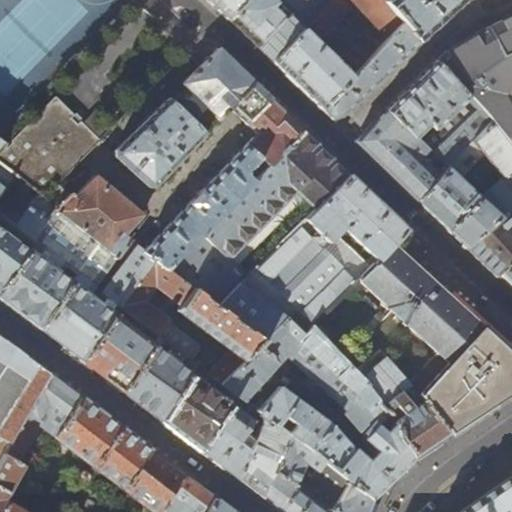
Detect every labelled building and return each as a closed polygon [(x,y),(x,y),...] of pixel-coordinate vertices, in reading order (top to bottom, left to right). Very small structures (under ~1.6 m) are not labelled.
[(206,0),(227,20),(246,0),(206,0)] [(271,62),(329,0),(246,0),(227,20),(248,40),(258,50),(271,62)] [(329,0),(271,62),(295,85),(320,109),(401,25),(379,0),(329,0)] [(379,0),(401,25),(418,44),(447,7),(460,0),(379,0)] [(511,14),(505,18),(488,26),(432,59),(434,62),(489,124),(511,151),(511,14)] [(377,82),(418,44),(401,25),(320,109),(325,113),(331,120),(341,116),(352,106),(377,82)] [(201,65),(167,98),(205,134),(217,121),(218,122),(220,120),(219,119),(229,109),(245,124),(268,99),(227,58),(217,49),(201,65)] [(392,178),(416,200),(489,124),(434,62),(383,110),(355,142),(392,178)] [(205,134),(167,98),(113,150),(113,157),(147,188),(153,188),(205,134)] [(57,185),(98,143),(80,124),(78,127),(70,120),(74,117),(55,99),(11,143),(13,146),(6,152),(0,144),(0,165),(56,208),(68,196),(57,185)] [(273,104),(268,99),(245,124),(249,128),(256,134),(244,146),(258,159),(252,166),(260,173),(302,131),(289,118),(274,105),(273,104)] [(511,207),(511,151),(489,124),(416,200),(426,211),(443,227),(465,248),(504,215),(511,207)] [(323,151),(302,131),(260,173),(165,269),(216,308),(348,175),(324,153),(323,151)] [(165,269),(260,173),(252,166),(258,159),(244,146),(142,250),(136,246),(102,293),(100,294),(102,296),(97,303),(93,300),(89,297),(128,243),(129,243),(130,241),(123,235),(141,215),(94,176),(73,196),(70,194),(68,196),(56,208),(54,210),(31,241),(35,244),(77,275),(38,331),(60,347),(63,350),(80,363),(113,317),(112,316),(119,307),(153,261),(165,269)] [(0,217),(2,219),(19,231),(31,241),(54,210),(56,208),(0,165),(0,217)] [(263,342),(294,310),(310,326),(355,281),(391,245),(405,231),(374,201),(348,175),(216,308),(263,342)] [(511,223),(504,215),(465,248),(482,264),(495,277),(498,274),(511,261),(511,223)] [(0,230),(0,222),(2,219),(0,217),(0,291),(35,244),(31,241),(19,231),(12,240),(0,230)] [(35,244),(0,291),(0,302),(14,313),(15,314),(38,331),(77,275),(35,244)] [(426,278),(391,245),(355,281),(435,363),(407,386),(448,436),(466,424),(511,394),(511,393),(511,355),(506,350),(484,330),(426,278)] [(216,308),(165,269),(153,261),(119,307),(137,320),(153,332),(158,336),(168,343),(186,357),(191,361),(199,351),(198,345),(170,324),(171,322),(144,302),(156,288),(181,306),(177,312),(229,351),(208,375),(221,385),(222,384),(263,342),(216,308)] [(511,261),(498,274),(495,277),(497,279),(500,277),(511,287),(511,261)] [(131,327),(137,320),(119,307),(112,316),(113,317),(80,363),(99,377),(120,393),(158,336),(153,332),(147,341),(128,326),(128,325),(131,327)] [(355,374),(310,326),(294,310),(263,342),(222,384),(230,390),(237,395),(244,401),(285,357),(344,411),(341,414),(363,438),(362,439),(375,451),(371,456),(367,461),(353,449),(352,450),(330,425),(329,427),(278,387),(261,407),(258,404),(257,405),(252,402),(250,405),(261,414),(264,416),(274,424),(281,416),(292,424),(286,433),(289,435),(372,499),(394,477),(396,475),(413,459),(396,437),(395,425),(394,424),(384,433),(379,429),(383,425),(383,422),(381,420),(386,415),(364,386),(365,384),(355,374)] [(161,352),(168,343),(158,336),(120,393),(138,406),(139,407),(160,423),(191,375),(197,365),(191,361),(186,357),(179,366),(177,364),(179,360),(171,354),(169,358),(161,352)] [(11,347),(0,339),(0,457),(48,375),(11,347)] [(379,355),(355,374),(365,384),(364,386),(386,415),(394,424),(395,425),(396,437),(413,459),(427,449),(448,436),(407,386),(379,355)] [(48,375),(0,457),(0,511),(204,511),(213,498),(188,480),(163,461),(87,404),(64,387),(48,375)] [(217,394),(191,375),(160,423),(179,437),(199,452),(237,395),(230,390),(228,393),(222,393),(217,394)] [(250,405),(244,401),(237,395),(199,452),(227,473),(261,499),(289,435),(286,433),(274,424),(264,416),(253,446),(243,438),(254,423),(250,420),(253,416),(257,419),(261,414),(250,405)] [(366,511),(372,499),(289,435),(261,499),(278,511),(366,511)] [(511,511),(511,479),(477,504),(465,511),(511,511)] [(231,511),(213,498),(204,511),(231,511)]
